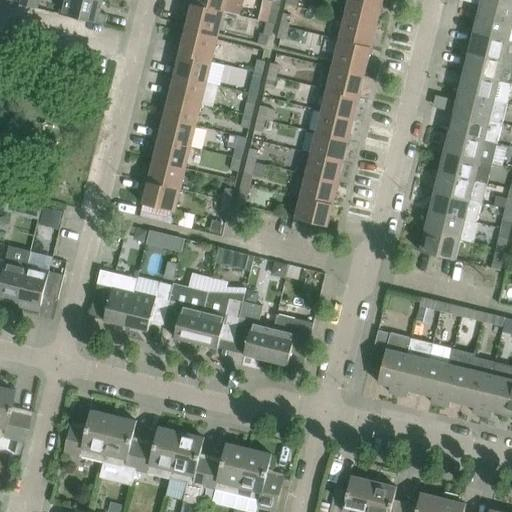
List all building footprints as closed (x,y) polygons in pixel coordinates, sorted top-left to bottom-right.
[(21,0),(21,5),(35,8),(37,0),(21,0)] [(95,0),(63,0),(60,14),(105,25),(108,15),(99,13),(102,2),(95,0)] [(187,0),(187,3),(223,12),(226,0),(187,0)] [(376,26),(382,5),(362,0),(348,0),(344,18),(376,26)] [(511,0),(481,0),(479,13),(511,21),(511,0)] [(269,10),(266,22),(274,24),(279,3),(271,1),(269,10)] [(217,37),(223,12),(187,3),(184,12),(190,13),(186,29),(217,37)] [(283,13),(280,25),(288,27),(291,15),(283,13)] [(474,33),(509,41),(511,42),(511,21),(479,13),(474,33)] [(371,48),(376,26),(344,18),(339,40),(371,48)] [(269,46),(274,24),(266,22),(263,34),(260,34),(257,43),(269,46)] [(280,25),(277,38),(285,40),(288,27),(280,25)] [(177,43),(175,52),(211,61),(217,37),(186,29),(182,44),(177,43)] [(511,42),(509,41),(474,33),(469,52),(511,63),(511,42)] [(365,72),(371,48),(339,40),(334,62),(333,65),(365,72)] [(175,52),(172,62),(177,63),(175,75),(206,82),(211,61),(175,52)] [(511,63),(469,52),(464,72),(511,84),(511,63)] [(263,74),(266,62),(258,60),(255,72),(263,74)] [(272,63),(268,75),(276,77),(279,65),(272,63)] [(333,65),(332,67),(327,89),(359,97),(365,72),(333,65)] [(252,84),(249,93),(257,95),(263,74),(255,72),(252,84)] [(459,92),(494,101),(507,104),(511,84),(464,72),(459,92)] [(166,85),(164,95),(200,104),(206,82),(175,75),(172,87),(166,85)] [(273,90),(276,77),(268,75),(265,88),(273,90)] [(322,110),(354,118),(359,97),(327,89),(322,110)] [(507,104),(494,101),(459,92),(454,112),(502,123),(507,104)] [(257,95),(249,93),(244,115),(252,117),(257,95)] [(195,125),(200,104),(164,95),(162,105),(167,106),(164,118),(195,125)] [(438,97),(437,106),(455,109),(456,99),(438,97)] [(261,106),(258,118),(266,120),(269,108),(261,106)] [(269,108),(266,120),(272,122),(275,109),(269,108)] [(316,132),(349,140),(354,118),(322,110),(316,132)] [(454,112),(450,132),(497,143),(502,123),(454,112)] [(249,129),(252,117),(244,115),(241,127),(249,129)] [(156,128),(154,138),(190,147),(195,125),(164,118),(161,129),(156,128)] [(258,118),(255,130),(263,132),(266,120),(258,118)] [(311,154),(343,162),(349,140),(316,132),(311,154)] [(492,163),(497,143),(450,132),(445,152),(492,163)] [(185,168),(190,147),(154,138),(151,148),(156,149),(153,161),(185,168)] [(236,145),(233,157),(241,159),(244,147),(236,145)] [(250,149),(247,161),(255,163),(258,151),(250,149)] [(440,171),(486,183),(487,183),(492,163),(445,152),(440,171)] [(306,175),(338,183),(343,162),(311,154),(306,175)] [(230,170),(238,172),(241,159),(233,157),(230,170)] [(145,171),(143,181),(179,190),(185,168),(153,161),(151,172),(145,171)] [(247,161),(244,173),(252,175),(263,178),(266,165),(255,163),(247,161)] [(481,203),(486,183),(440,171),(435,191),(481,203)] [(301,197),(333,205),(338,183),(306,175),(301,197)] [(174,212),(179,190),(143,181),(141,190),(146,192),(143,204),(174,212)] [(223,200),(231,203),(234,190),(226,188),(223,200)] [(240,191),(237,204),(245,206),(248,192),(240,191)] [(430,211),(465,220),(477,222),(481,203),(435,191),(430,211)] [(16,211),(18,199),(8,197),(5,209),(16,211)] [(301,197),(295,218),(328,226),(333,205),(301,197)] [(220,212),(228,214),(231,203),(223,200),(220,212)] [(511,209),(506,208),(503,219),(511,222),(511,221),(511,209)] [(478,223),(477,222),(465,220),(430,211),(425,231),(460,239),(473,243),(478,223)] [(213,222),(210,233),(221,235),(224,224),(213,222)] [(137,227),(136,233),(135,235),(138,240),(146,242),(149,230),(137,227)] [(425,231),(420,251),(455,260),(460,239),(425,231)] [(159,245),(182,250),(185,239),(162,233),(159,245)] [(499,237),(496,248),(505,250),(508,239),(499,237)] [(0,259),(0,294),(19,299),(27,265),(31,251),(9,246),(6,260),(0,259)] [(496,248),(494,259),(502,261),(505,250),(496,248)] [(255,256),(237,252),(231,250),(227,265),(251,270),(255,256)] [(43,296),(58,299),(64,275),(27,265),(19,299),(41,305),(43,296)] [(101,270),(92,307),(107,311),(104,320),(126,326),(135,292),(137,282),(119,277),(116,273),(101,270)] [(313,270),(313,292),(325,293),(326,270),(313,270)] [(150,322),(164,325),(173,285),(160,282),(156,297),(135,292),(126,326),(148,331),(150,322)] [(173,285),(164,325),(177,328),(174,337),(196,343),(204,309),(209,291),(189,286),(174,283),(173,285)] [(254,291),(248,290),(245,300),(256,303),(257,297),(254,291)] [(204,309),(196,343),(218,348),(220,339),(233,342),(243,302),(246,292),(209,291),(204,309)] [(435,300),(422,297),(420,305),(433,309),(435,300)] [(263,306),(243,302),(233,342),(247,345),(244,354),(266,360),(274,325),(260,321),(263,306)] [(450,313),(462,316),(464,307),(452,304),(450,313)] [(433,309),(421,306),(418,321),(430,324),(433,309)] [(464,307),(462,316),(474,319),(476,310),(464,307)] [(485,312),(483,321),(504,326),(506,318),(494,315),(486,313),(485,312)] [(290,356),(305,360),(314,323),(277,314),(274,325),(266,360),(288,365),(290,356)] [(504,326),(503,332),(511,334),(511,319),(506,318),(504,326)] [(379,330),(376,341),(369,367),(381,370),(378,383),(390,386),(389,392),(398,394),(412,338),(379,330)] [(433,343),(412,338),(398,394),(408,396),(409,390),(421,393),(433,343)] [(431,402),(440,404),(454,348),(433,343),(421,393),(432,396),(431,402)] [(475,354),(454,348),(440,404),(450,407),(451,400),(463,403),(474,356),(475,354)] [(473,412),(482,415),(492,374),(495,361),(474,356),(463,403),(474,406),(473,412)] [(511,379),(492,374),(482,415),(492,417),(493,411),(505,413),(511,383),(511,379)] [(0,387),(0,436),(24,442),(30,416),(8,410),(9,406),(13,390),(0,387)] [(71,426),(64,452),(103,462),(114,415),(92,409),(88,424),(83,423),(83,424),(82,428),(71,426)] [(114,415),(103,462),(105,462),(126,468),(126,467),(137,470),(143,444),(132,441),(133,437),(137,421),(114,415)] [(143,444),(137,470),(148,473),(170,478),(182,432),(159,426),(155,442),(154,446),(143,444)] [(170,478),(166,496),(183,500),(183,501),(184,501),(197,504),(200,505),(204,486),(211,460),(200,457),(201,453),(205,437),(182,432),(170,478)] [(211,460),(204,486),(215,489),(216,490),(238,495),(249,448),(227,443),(223,459),(222,463),(211,460)] [(257,508),(273,511),(283,511),(291,480),(283,478),(284,474),(283,474),(282,478),(272,475),(273,470),(269,469),(272,454),(249,448),(238,495),(259,500),(257,508)] [(366,511),(374,481),(352,475),(347,495),(335,492),(337,486),(337,485),(336,485),(329,511),(343,511),(344,511),(347,511),(366,511)] [(366,511),(403,511),(404,509),(392,506),(397,487),(374,481),(366,511)] [(416,511),(404,509),(403,511),(440,511),(444,498),(443,498),(421,492),(416,511)] [(444,492),(443,498),(444,498),(440,511),(464,511),(466,503),(459,502),(460,496),(444,492)] [(112,502),(109,511),(120,511),(123,505),(112,502)]
